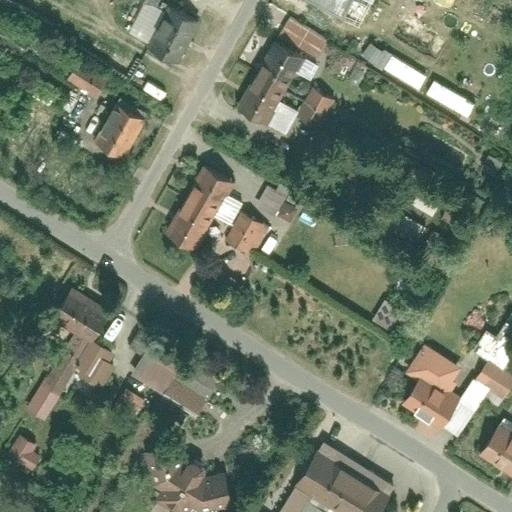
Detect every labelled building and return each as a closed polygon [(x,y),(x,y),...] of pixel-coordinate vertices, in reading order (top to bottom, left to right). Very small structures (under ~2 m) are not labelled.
[(147,0),(162,8),(166,0),(147,0)] [(207,24),(168,3),(147,43),(186,64),(207,24)] [(276,40),(240,108),(273,125),(309,57),(276,40)] [(389,66),(397,51),(377,40),(369,55),(389,66)] [(428,86),(435,71),(398,53),(391,68),(428,86)] [(81,62),(70,78),(104,102),(115,85),(81,62)] [(477,112),(482,97),(439,80),(433,95),(477,112)] [(316,86),(300,116),(323,128),(339,98),(316,86)] [(101,143),(128,159),(150,121),(123,105),(101,143)] [(205,164),(168,230),(202,249),(239,183),(205,164)] [(276,177),(259,206),(279,218),(296,188),(276,177)] [(245,212),(230,241),(255,254),(270,225),(245,212)] [(78,283),(57,313),(97,341),(118,311),(78,283)] [(378,318),(398,329),(410,308),(389,296),(378,318)] [(168,340),(142,380),(202,419),(228,379),(168,340)] [(427,344),(411,370),(451,394),(467,369),(427,344)] [(474,383),(504,404),(511,392),(511,373),(491,359),(474,383)] [(464,407),(424,381),(406,408),(446,434),(464,407)] [(511,423),(505,418),(481,452),(511,474),(511,423)] [(25,430),(13,452),(38,466),(51,443),(25,430)] [(325,452),(304,485),(346,511),(387,511),(397,497),(325,452)] [(180,454),(153,493),(180,511),(204,511),(224,484),(180,454)] [(340,511),(315,496),(305,511),(340,511)]
